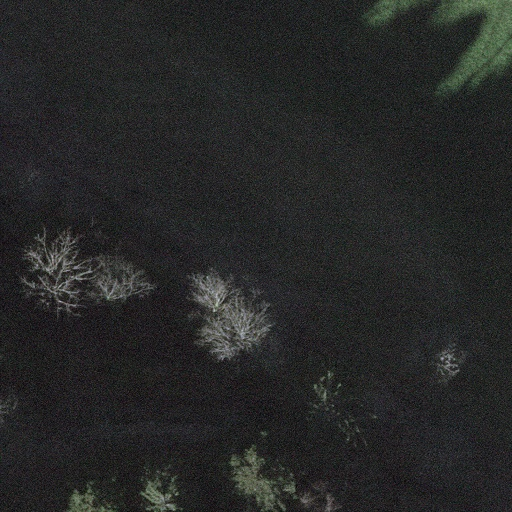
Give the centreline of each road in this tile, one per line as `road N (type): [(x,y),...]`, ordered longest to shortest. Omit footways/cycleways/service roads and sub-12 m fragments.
road 1 (track): [(417,420),(0,125)]
road 2 (track): [(417,420),(0,436)]
